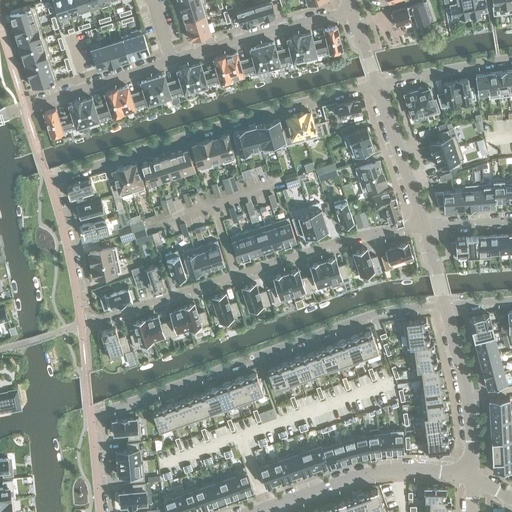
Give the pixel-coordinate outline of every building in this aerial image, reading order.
[(70,17),(64,0),(52,0),(59,20),(70,17)] [(80,12),(75,0),(64,0),(70,17),(70,14),(79,11),(79,12),(80,12)] [(90,9),(87,0),(75,0),(80,12),(90,9)] [(100,3),(98,0),(87,0),(90,9),(91,9),(90,7),(100,3)] [(206,2),(205,0),(178,0),(181,9),(206,2)] [(268,0),(253,5),(258,19),(275,13),(271,0),(268,0)] [(470,16),(467,0),(456,0),(457,3),(449,4),(450,7),(452,20),(453,20),(470,16)] [(467,0),(470,16),(470,18),(482,16),(481,12),(488,11),(486,0),(467,0)] [(511,7),(510,0),(492,0),(493,10),(511,7)] [(430,21),(423,1),(411,5),(407,6),(406,6),(391,11),(396,26),(411,20),(409,14),(414,13),(417,25),(430,21)] [(206,12),(203,3),(206,2),(181,9),(181,10),(182,10),(184,18),(185,19),(206,12)] [(39,16),(35,5),(31,6),(30,5),(20,8),(10,11),(11,13),(9,13),(13,23),(12,23),(13,24),(39,16)] [(258,19),(253,5),(236,10),(240,24),(258,19)] [(450,7),(445,8),(449,29),(455,27),(453,20),(452,20),(450,7)] [(204,13),(206,13),(206,12),(185,19),(187,28),(187,29),(207,23),(204,13)] [(42,26),(39,16),(13,24),(16,35),(42,26)] [(210,33),(207,23),(187,29),(191,39),(210,33)] [(342,48),(336,25),(324,28),(325,33),(327,40),(320,41),(323,53),(342,48)] [(42,27),(42,26),(16,35),(19,44),(19,45),(45,37),(45,36),(42,37),(40,27),(42,27)] [(149,52),(142,27),(131,31),(139,55),(149,52)] [(139,55),(131,31),(130,31),(131,33),(121,36),(128,59),(129,58),(139,55)] [(323,53),(320,41),(313,43),(310,32),(299,35),(299,34),(305,58),(323,53)] [(305,58),(299,34),(291,36),(291,37),(287,38),(290,49),(283,51),(287,65),(287,64),(287,62),(304,58),(305,58)] [(128,59),(121,36),(121,39),(112,42),(118,62),(119,62),(118,62),(128,59)] [(48,47),(45,37),(19,45),(22,55),(48,47)] [(108,65),(100,40),(89,44),(97,68),(107,65),(108,65)] [(118,62),(112,42),(102,45),(100,40),(108,65),(118,62)] [(287,65),(283,51),(276,53),(273,41),(268,43),(267,42),(261,43),(269,70),(280,66),(287,65)] [(269,70),(261,43),(256,45),(255,46),(250,48),(254,59),(247,61),(250,74),(269,70)] [(52,57),(48,47),(22,55),(23,55),(25,63),(25,64),(26,65),(52,57)] [(250,74),(247,61),(240,63),(237,52),(226,55),(225,54),(232,77),(249,72),(250,75),(250,74)] [(232,77),(225,54),(213,58),(217,69),(210,72),(213,83),(220,81),(232,77)] [(53,68),(49,58),(52,58),(52,57),(26,65),(29,76),(53,68)] [(213,83),(210,72),(203,74),(200,62),(189,66),(189,65),(188,65),(195,88),(207,85),(213,83)] [(195,88),(188,65),(181,68),(177,69),(181,81),(174,83),(178,96),(178,94),(184,92),(195,88)] [(56,79),(53,68),(29,76),(32,86),(34,86),(34,88),(44,85),(44,84),(54,81),(54,80),(56,79)] [(509,95),(506,70),(496,71),(499,96),(509,95)] [(499,96),(496,71),(485,73),(488,93),(489,98),(499,96)] [(488,93),(485,73),(475,74),(478,95),(488,93)] [(178,96),(174,83),(167,85),(163,74),(159,75),(157,74),(152,76),(160,102),(171,98),(178,96)] [(160,102),(152,76),(146,78),(146,79),(141,81),(144,92),(138,94),(141,105),(159,100),(160,102)] [(455,80),(459,102),(471,100),(467,78),(455,80)] [(448,104),(459,102),(455,80),(443,82),(444,92),(437,93),(441,107),(448,105),(448,104)] [(141,105),(138,94),(131,96),(128,85),(117,89),(117,88),(116,88),(123,111),(135,107),(141,105)] [(424,87),(416,89),(424,112),(423,112),(425,116),(440,111),(435,98),(432,99),(429,87),(427,88),(425,89),(424,87)] [(123,111),(116,88),(105,92),(108,104),(102,106),(106,119),(107,119),(106,117),(112,115),(123,111)] [(423,112),(424,112),(416,89),(404,93),(412,116),(423,112)] [(106,119),(102,106),(95,108),(92,97),(81,100),(80,100),(88,125),(99,121),(106,119)] [(365,107),(362,98),(358,99),(358,98),(351,100),(343,102),(336,104),(339,116),(352,113),(354,120),(362,118),(361,111),(361,108),(365,107)] [(88,125),(80,100),(72,102),(73,103),(69,104),(72,115),(66,117),(69,129),(87,123),(88,125)] [(69,129),(66,117),(59,120),(55,108),(43,112),(51,134),(63,131),(69,129)] [(305,111),(298,113),(303,134),(304,139),(323,135),(320,122),(314,123),(310,110),(306,112),(305,111)] [(289,130),(283,131),(287,144),(293,142),(292,137),(303,134),(298,113),(290,115),(291,116),(286,117),(289,130)] [(279,118),(267,122),(274,148),(287,144),(283,131),(279,118)] [(325,120),(320,122),(323,135),(329,133),(326,120),(325,120)] [(267,122),(256,125),(262,147),(263,151),(274,148),(267,122)] [(342,134),(355,130),(352,124),(340,128),(342,134)] [(256,125),(244,128),(251,150),(262,147),(256,125)] [(356,129),(355,130),(342,134),(346,145),(348,145),(370,137),(366,126),(359,128),(359,129),(356,130),(356,129)] [(244,128),(232,131),(239,153),(251,150),(244,128)] [(430,143),(432,150),(434,154),(459,146),(455,134),(451,135),(449,129),(437,133),(439,139),(430,142),(430,143)] [(219,136),(215,137),(222,158),(223,162),(235,159),(227,133),(219,135),(219,136)] [(211,138),(204,140),(210,161),(222,158),(215,137),(211,138)] [(370,138),(370,137),(348,145),(352,156),(374,149),(370,138)] [(197,143),(192,144),(200,170),(212,166),(210,161),(204,140),(196,142),(197,143)] [(463,157),(459,146),(434,154),(435,159),(437,165),(438,166),(447,163),(449,169),(461,165),(459,159),(463,157)] [(183,149),(176,152),(182,173),(195,169),(188,148),(183,150),(183,149)] [(169,154),(165,156),(171,177),(182,173),(176,152),(169,154)] [(160,157),(153,159),(159,181),(171,177),(165,156),(160,157)] [(148,160),(141,163),(148,184),(159,181),(153,159),(152,159),(153,160),(149,161),(148,160)] [(378,160),(355,168),(359,179),(383,171),(382,171),(380,165),(378,160)] [(321,166),(324,172),(336,168),(334,162),(321,166)] [(131,164),(124,166),(132,192),(144,188),(136,163),(131,164)] [(117,169),(112,170),(116,183),(120,195),(132,192),(124,166),(116,168),(117,169)] [(324,172),(321,166),(315,168),(320,180),(326,178),(324,172)] [(338,174),(336,168),(324,172),(326,178),(338,174)] [(297,171),(284,175),(286,181),(299,177),(298,175),(298,174),(297,171)] [(385,178),(383,171),(359,179),(363,191),(386,183),(385,181),(385,179),(385,178)] [(452,177),(450,171),(439,175),(441,180),(452,177)] [(299,177),(286,181),(288,188),(301,183),(300,181),(299,177)] [(503,177),(493,178),(493,183),(493,187),(494,187),(495,202),(495,201),(505,201),(504,182),(503,180),(503,177)] [(73,183),(66,185),(67,188),(69,195),(70,195),(71,198),(77,196),(77,197),(83,195),(83,194),(93,191),(92,188),(93,188),(91,180),(90,181),(89,178),(79,181),(78,181),(72,182),(73,183)] [(511,178),(503,180),(504,182),(505,201),(511,200),(511,178)] [(116,183),(110,185),(114,197),(120,195),(116,183)] [(493,183),(483,184),(484,188),(485,207),(496,206),(495,201),(495,202),(494,187),(493,187),(493,183)] [(483,184),(473,185),(473,189),(475,208),(485,207),(484,188),(483,184)] [(473,185),(463,185),(463,187),(463,190),(465,209),(475,208),(473,189),(473,185)] [(463,187),(453,187),(453,190),(454,209),(465,209),(463,190),(463,187)] [(380,205),(396,200),(397,200),(395,193),(394,193),(393,188),(387,190),(387,189),(372,194),(376,207),(380,205)] [(453,190),(434,192),(438,205),(443,205),(444,210),(445,210),(446,211),(453,211),(453,209),(454,209),(453,190)] [(101,197),(76,204),(80,217),(104,210),(101,197)] [(339,219),(341,225),(343,225),(344,227),(353,224),(352,222),(354,221),(353,221),(347,200),(346,200),(346,198),(334,202),(334,204),(334,205),(334,204),(336,211),(339,219)] [(404,220),(401,213),(396,200),(380,205),(382,214),(386,213),(388,219),(389,219),(390,224),(396,222),(396,223),(404,220)] [(319,201),(307,205),(309,212),(316,234),(328,230),(321,208),(319,201)] [(307,205),(290,211),(292,217),(291,218),(297,234),(303,232),(305,238),(316,234),(309,212),(307,205)] [(296,240),(288,216),(276,220),(284,244),(296,240)] [(96,221),(82,224),(83,227),(82,227),(84,235),(85,237),(92,236),(98,235),(98,234),(108,231),(108,229),(106,221),(105,218),(96,221)] [(284,244),(276,220),(265,224),(273,248),(284,244)] [(145,227),(143,221),(130,225),(132,231),(145,227)] [(273,248),(265,224),(253,228),(261,251),(273,248)] [(132,231),(130,225),(118,229),(120,235),(132,231)] [(146,233),(145,227),(132,231),(134,237),(146,233)] [(261,251),(253,228),(242,231),(250,255),(261,251)] [(134,237),(132,231),(120,235),(122,241),(134,237)] [(162,243),(158,231),(152,233),(154,239),(156,245),(162,243)] [(250,255),(242,231),(230,235),(238,259),(250,255)] [(509,233),(498,234),(500,252),(510,251),(509,233)] [(498,234),(487,235),(489,253),(500,252),(498,234)] [(487,235),(477,236),(478,256),(478,258),(490,257),(489,253),(487,235)] [(467,254),(466,236),(455,237),(455,241),(450,241),(453,255),(467,254)] [(477,236),(466,236),(467,254),(467,257),(478,256),(477,236)] [(205,244),(213,267),(225,263),(217,240),(205,244)] [(405,262),(413,259),(407,241),(406,241),(398,244),(386,248),(387,253),(381,255),(385,270),(393,267),(391,262),(404,257),(405,262)] [(205,244),(193,247),(201,271),(213,267),(205,244)] [(91,262),(92,264),(118,259),(116,246),(89,251),(90,254),(89,254),(91,262)] [(189,275),(201,271),(193,247),(181,251),(189,275)] [(376,255),(370,257),(367,247),(353,252),(355,257),(352,258),(354,265),(357,264),(360,273),(373,269),(374,273),(382,271),(376,255)] [(177,250),(165,254),(173,280),(175,279),(176,282),(185,279),(184,276),(186,276),(177,250)] [(327,259),(323,260),(329,282),(330,286),(343,282),(343,281),(349,279),(344,263),(337,265),(335,257),(334,257),(333,257),(327,259)] [(121,271),(118,259),(92,264),(92,266),(91,267),(93,275),(94,275),(94,277),(121,271)] [(329,282),(323,260),(318,262),(311,264),(312,264),(311,264),(314,275),(308,277),(312,289),(318,287),(318,285),(329,282)] [(145,268),(144,268),(145,271),(149,284),(152,291),(154,290),(155,291),(162,288),(164,287),(162,281),(163,280),(161,275),(160,275),(157,264),(154,265),(154,264),(147,267),(145,268)] [(144,265),(131,269),(133,275),(139,273),(145,271),(144,268),(145,268),(144,265)] [(312,289),(308,277),(307,275),(301,277),(298,268),(297,269),(297,268),(290,271),(286,272),(293,296),(305,292),(305,294),(312,291),(312,289)] [(145,271),(139,273),(143,286),(149,284),(145,271)] [(293,296),(286,272),(281,274),(281,273),(275,276),(274,276),(276,285),(270,287),(270,288),(267,289),(272,302),(274,301),(275,303),(282,301),(282,299),(293,296)] [(139,273),(133,275),(137,288),(143,286),(139,273)] [(242,286),(250,310),(270,304),(265,290),(259,292),(255,282),(242,286)] [(132,298),(134,297),(131,288),(129,289),(128,287),(127,287),(127,288),(107,294),(106,294),(104,295),(108,308),(110,307),(111,307),(117,305),(125,302),(131,300),(132,300),(132,298)] [(214,302),(211,303),(213,309),(216,308),(219,320),(240,313),(236,301),(229,303),(225,292),(212,296),(214,302)] [(208,323),(204,310),(197,312),(194,302),(182,306),(189,329),(208,323)] [(189,329),(182,306),(181,306),(182,307),(170,310),(173,319),(166,321),(171,334),(170,334),(171,337),(179,334),(178,333),(183,331),(189,329)] [(0,333),(1,333),(0,331),(2,331),(0,325),(0,321),(8,319),(4,307),(0,307),(0,333)] [(469,318),(471,328),(491,323),(488,313),(469,318)] [(171,334),(166,321),(160,323),(157,314),(146,318),(145,318),(153,344),(154,343),(152,339),(163,335),(164,337),(170,334),(171,334)] [(153,344),(145,318),(133,322),(137,332),(130,334),(134,346),(140,344),(141,347),(153,344)] [(427,330),(426,318),(401,321),(403,334),(405,333),(427,330)] [(494,333),(491,323),(471,328),(474,338),(494,333)] [(109,355),(129,349),(125,335),(118,337),(115,327),(107,330),(107,329),(101,331),(103,337),(109,355)] [(429,342),(427,330),(405,333),(407,346),(409,345),(429,342)] [(364,333),(358,335),(366,356),(378,352),(371,331),(363,333),(364,333)] [(358,335),(358,333),(350,336),(351,338),(345,340),(353,361),(352,359),(364,354),(365,357),(366,356),(358,335)] [(494,333),(474,338),(476,348),(496,343),(494,333)] [(345,340),(345,338),(337,341),(338,343),(333,345),(332,344),(332,345),(340,366),(353,361),(345,340)] [(433,341),(429,342),(409,345),(410,357),(415,357),(415,356),(435,354),(433,341)] [(479,358),(499,353),(496,343),(476,348),(479,358)] [(340,366),(332,345),(325,347),(320,349),(319,349),(326,368),(338,364),(339,366),(340,366)] [(326,368),(319,349),(313,351),(313,352),(307,354),(306,354),(315,377),(313,373),(326,368)] [(131,351),(126,353),(129,364),(135,362),(131,351)] [(482,368),(502,363),(499,353),(479,358),(482,368)] [(315,377),(306,354),(300,356),(294,359),(293,359),(302,382),(315,377)] [(436,365),(435,354),(415,356),(415,357),(417,369),(418,368),(436,366),(436,365)] [(302,382),(293,359),(287,361),(281,363),(280,363),(289,387),(302,382)] [(289,387),(280,363),(274,365),(275,366),(267,368),(274,387),(286,382),(288,387),(289,387)] [(482,368),(484,378),(504,373),(502,363),(482,368)] [(440,365),(436,365),(436,366),(418,368),(420,380),(442,377),(442,371),(441,371),(440,365)] [(248,375),(243,377),(250,398),(263,393),(256,372),(248,375)] [(504,373),(484,378),(487,388),(507,383),(504,373)] [(243,377),(243,375),(235,378),(236,380),(230,382),(238,405),(239,405),(237,400),(249,396),(250,398),(243,377)] [(442,377),(420,380),(422,391),(422,392),(444,389),(443,383),(442,377)] [(230,382),(230,380),(222,382),(223,384),(217,386),(225,410),(235,406),(238,405),(230,382)] [(225,410),(217,386),(210,389),(205,391),(204,391),(212,414),(213,414),(212,412),(224,407),(225,410)] [(20,409),(21,408),(19,398),(17,389),(8,390),(8,391),(0,392),(0,411),(5,410),(12,409),(12,410),(13,410),(13,409),(19,408),(20,408),(20,409)] [(444,395),(444,389),(422,392),(422,391),(419,392),(421,404),(445,401),(445,395),(444,395)] [(212,414),(204,391),(198,393),(191,396),(191,395),(191,396),(199,419),(206,417),(212,414)] [(199,419),(191,396),(185,398),(178,400),(186,421),(198,417),(199,419)] [(489,399),(489,410),(510,408),(509,398),(489,399)] [(186,421),(178,400),(172,402),(172,403),(166,405),(165,405),(173,426),(186,421)] [(446,407),(445,401),(421,404),(422,415),(422,416),(443,413),(443,414),(447,413),(446,407)] [(173,426),(165,405),(159,407),(152,410),(160,431),(173,426)] [(489,410),(490,420),(511,419),(510,408),(489,410)] [(445,425),(443,414),(443,413),(422,416),(422,415),(419,416),(421,429),(423,428),(445,425)] [(128,439),(140,438),(138,417),(128,418),(128,417),(120,418),(113,419),(113,421),(111,423),(111,429),(114,431),(114,433),(127,432),(128,439)] [(490,420),(491,430),(511,429),(511,419),(490,420)] [(447,437),(445,425),(423,428),(424,439),(424,440),(447,437)] [(392,452),(390,428),(378,430),(378,432),(381,453),(386,452),(391,452),(392,452)] [(402,428),(390,428),(392,452),(397,452),(397,451),(403,451),(402,428)] [(491,430),(491,440),(511,439),(511,429),(491,430)] [(370,455),(366,434),(366,432),(354,434),(360,457),(370,455)] [(381,453),(378,432),(366,434),(370,455),(375,454),(376,454),(380,453),(381,453)] [(360,457),(354,434),(343,437),(343,440),(349,460),(360,457)] [(448,449),(447,437),(424,440),(424,439),(422,440),(424,452),(435,451),(435,452),(442,451),(442,450),(448,449)] [(491,440),(492,450),(511,449),(511,444),(511,439),(491,440)] [(349,460),(343,440),(332,443),(339,463),(349,460)] [(142,460),(141,447),(139,448),(138,441),(126,442),(127,449),(117,450),(117,451),(116,451),(115,451),(116,457),(117,457),(117,458),(118,462),(142,460)] [(310,448),(311,448),(309,443),(298,447),(300,451),(308,472),(314,470),(314,469),(317,467),(310,448)] [(339,463),(332,443),(322,447),(328,465),(327,465),(328,467),(339,463)] [(322,447),(321,444),(311,448),(310,448),(317,467),(321,466),(321,467),(327,465),(328,465),(322,447)] [(511,449),(492,450),(492,461),(511,459),(511,449)] [(300,451),(291,455),(290,455),(297,475),(301,473),(301,474),(308,472),(300,451)] [(290,455),(291,455),(290,452),(279,456),(287,479),(294,477),(293,476),(297,475),(290,455)] [(287,479),(279,456),(268,460),(269,462),(270,462),(277,482),(280,480),(281,482),(287,479)] [(5,457),(0,457),(0,470),(1,471),(1,476),(12,475),(11,469),(7,470),(5,457)] [(511,470),(511,459),(492,461),(493,471),(511,470)] [(144,479),(142,460),(118,462),(118,467),(116,467),(117,474),(119,473),(119,474),(119,475),(129,474),(130,481),(144,479)] [(270,462),(269,462),(259,466),(266,487),(273,484),(273,483),(277,482),(270,462)] [(253,490),(245,466),(233,469),(235,474),(242,494),(253,490)] [(235,474),(225,477),(232,497),(238,495),(242,494),(235,474)] [(232,497),(225,477),(216,481),(215,481),(222,501),(227,499),(228,499),(232,497)] [(215,481),(216,481),(215,479),(204,483),(205,485),(212,504),(218,502),(222,501),(215,481)] [(1,486),(0,486),(0,499),(9,498),(7,486),(12,486),(12,480),(1,481),(1,486)] [(146,503),(144,482),(132,483),(133,490),(120,491),(120,493),(118,495),(118,502),(121,503),(121,505),(128,505),(136,504),(146,503)] [(445,485),(438,485),(438,484),(431,484),(431,485),(422,485),(422,498),(449,498),(449,497),(444,497),(445,485)] [(205,485),(195,488),(202,508),(209,506),(209,505),(212,504),(205,485)] [(195,488),(194,486),(184,490),(192,511),(199,509),(202,508),(195,488)] [(384,511),(385,511),(377,488),(369,491),(364,493),(370,511),(384,511)] [(189,511),(192,511),(184,490),(174,493),(180,511),(189,511)] [(180,511),(174,493),(173,491),(162,495),(165,502),(167,507),(168,511),(180,511)] [(370,511),(364,493),(364,491),(356,494),(357,496),(351,498),(356,511),(370,511)] [(9,498),(0,499),(0,511),(4,511),(15,511),(15,510),(10,510),(9,498)] [(356,511),(351,498),(345,500),(337,502),(338,502),(341,511),(356,511)] [(449,504),(449,498),(422,498),(424,498),(424,510),(450,510),(450,509),(449,509),(449,504)] [(341,511),(338,502),(337,502),(332,504),(331,502),(324,505),(324,507),(325,507),(326,511),(341,511)]
